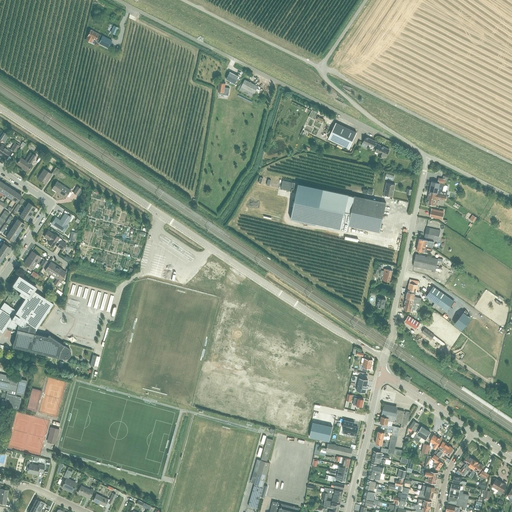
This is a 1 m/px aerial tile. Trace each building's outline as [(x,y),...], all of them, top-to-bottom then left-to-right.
[(88,36),(86,40),(90,42),(92,38),(99,42),(99,43),(108,47),(112,40),(102,35),(99,34),(91,30),(87,36),(88,36)] [(230,72),(226,79),(235,84),(239,76),(230,72)] [(245,80),(242,87),(240,91),(253,98),(259,86),(245,80)] [(219,82),(218,91),(219,91),(219,94),(228,96),(230,88),(225,87),(226,83),(219,82)] [(349,148),(357,132),(336,123),(329,139),(349,148)] [(389,150),(379,144),(375,143),(376,141),(366,137),(363,143),(369,145),(370,144),(377,147),(375,151),(379,153),(378,155),(383,158),(384,156),(386,157),(389,150)] [(16,142),(16,143),(15,143),(11,149),(15,152),(19,145),(20,144),(16,142)] [(0,154),(6,158),(11,151),(1,145),(0,146),(0,154)] [(30,164),(34,158),(36,156),(31,152),(25,160),(21,157),(17,163),(25,169),(24,170),(27,172),(32,165),(30,164)] [(45,184),(52,174),(44,169),(37,179),(45,184)] [(283,180),(281,189),(292,191),(292,188),(294,189),(295,183),(292,182),(283,180)] [(65,197),(70,190),(57,181),(52,188),(65,197)] [(432,182),(430,191),(447,195),(447,192),(443,191),(445,185),(439,183),(432,182)] [(384,197),(390,199),(390,196),(393,196),(394,192),(394,188),(395,185),(387,183),(384,194),(384,197)] [(0,190),(0,191),(4,194),(9,186),(4,184),(0,190)] [(386,203),(365,198),(354,196),(349,195),(298,184),(290,219),(341,230),(347,231),(348,232),(349,226),(380,232),(386,203)] [(4,194),(8,197),(13,189),(9,186),(4,194)] [(8,197),(12,199),(17,192),(13,189),(8,197)] [(429,191),(427,204),(436,206),(437,198),(445,200),(446,199),(447,195),(430,191),(429,191)] [(17,192),(12,199),(17,202),(22,195),(17,192)] [(28,202),(25,207),(33,212),(36,207),(28,202)] [(30,216),(33,212),(25,207),(23,211),(30,216)] [(432,209),(430,216),(442,219),(444,213),(436,211),(436,210),(432,209)] [(30,216),(23,211),(20,215),(27,220),(30,216)] [(67,224),(71,217),(65,213),(60,221),(56,217),(52,224),(64,232),(68,225),(67,224)] [(18,219),(15,223),(22,228),(25,224),(18,219)] [(19,232),(22,228),(15,223),(12,227),(19,232)] [(16,236),(19,232),(12,227),(9,232),(16,236)] [(438,240),(440,232),(426,229),(424,237),(438,240)] [(48,231),(44,236),(50,240),(48,243),(53,246),(59,237),(54,233),(53,234),(48,231)] [(13,241),(16,236),(9,232),(6,236),(13,241)] [(419,239),(418,244),(431,247),(431,248),(431,247),(433,248),(434,242),(419,239)] [(62,249),(66,243),(61,240),(57,246),(62,249)] [(0,248),(7,253),(10,247),(4,243),(0,248)] [(418,244),(416,250),(424,252),(426,253),(427,249),(430,250),(431,248),(431,247),(418,244)] [(32,251),(28,257),(37,263),(41,257),(32,251)] [(438,259),(416,254),(413,266),(436,271),(438,261),(438,259)] [(37,263),(28,257),(24,263),(33,269),(37,263)] [(45,270),(51,274),(57,266),(51,261),(45,270)] [(57,266),(51,274),(57,278),(54,284),(57,286),(57,285),(59,286),(61,283),(59,282),(61,279),(66,272),(63,270),(63,269),(57,266)] [(381,270),(381,274),(380,277),(382,277),(382,280),(390,282),(392,270),(384,269),(384,271),(381,270)] [(179,286),(190,275),(188,273),(177,284),(179,286)] [(19,294),(25,298),(17,311),(10,306),(10,305),(5,302),(0,308),(0,330),(3,333),(7,327),(9,327),(8,330),(11,331),(12,328),(17,329),(15,339),(14,339),(12,346),(64,359),(67,359),(69,358),(70,356),(71,354),(71,352),(70,350),(69,348),(49,335),(47,336),(35,333),(35,331),(36,328),(37,328),(53,303),(34,290),(37,286),(19,274),(12,285),(21,291),(19,294)] [(417,291),(419,281),(410,279),(408,290),(417,291)] [(433,286),(426,296),(447,311),(454,301),(433,286)] [(88,306),(93,290),(89,289),(84,305),(88,306)] [(96,291),(90,307),(94,308),(99,292),(96,291)] [(407,292),(406,298),(421,301),(422,298),(414,297),(415,293),(407,292)] [(384,308),(386,299),(378,298),(377,306),(384,308)] [(405,303),(404,309),(411,311),(412,305),(413,302),(419,303),(420,303),(421,301),(406,298),(405,303)] [(75,301),(66,299),(65,306),(73,308),(75,301)] [(463,312),(454,323),(462,330),(471,318),(463,312)] [(411,320),(409,325),(416,329),(419,325),(411,320)] [(425,328),(422,332),(432,339),(435,335),(425,328)] [(362,358),(361,364),(363,365),(363,367),(362,370),(367,371),(368,368),(371,369),(373,360),(369,359),(370,356),(366,356),(365,355),(365,358),(362,358)] [(0,388),(7,390),(7,394),(5,399),(2,399),(1,405),(18,409),(21,397),(15,396),(16,393),(24,395),(27,380),(19,378),(18,382),(12,380),(13,376),(0,373),(0,388)] [(357,391),(365,393),(368,380),(359,378),(357,391)] [(33,410),(38,389),(29,387),(24,408),(33,410)] [(355,397),(353,405),(357,405),(356,407),(359,407),(359,406),(362,406),(364,399),(358,398),(355,397)] [(385,404),(381,423),(383,423),(382,426),(386,427),(393,429),(394,425),(388,424),(389,420),(393,421),(393,419),(397,419),(396,421),(402,423),(401,426),(404,427),(405,424),(406,424),(409,420),(411,412),(398,409),(398,407),(391,405),(385,404)] [(344,420),(342,427),(345,427),(344,433),(356,436),(356,434),(358,427),(354,426),(354,425),(353,425),(353,423),(354,423),(355,423),(344,420)] [(410,427),(409,427),(416,432),(417,429),(419,430),(417,433),(414,438),(418,442),(419,440),(422,436),(426,439),(430,432),(427,430),(426,429),(422,426),(421,427),(419,425),(417,424),(417,423),(414,421),(410,427)] [(313,422),(309,437),(329,441),(333,426),(313,422)] [(55,444),(59,429),(51,427),(50,432),(51,433),(49,442),(55,444)] [(389,432),(392,433),(393,431),(393,429),(386,427),(385,432),(378,431),(377,437),(384,439),(384,435),(388,436),(389,432)] [(431,438),(431,441),(435,444),(433,446),(436,448),(442,439),(440,437),(438,436),(437,436),(434,434),(431,438)] [(384,439),(377,437),(376,443),(382,445),(381,446),(385,447),(386,443),(383,442),(384,439)] [(267,461),(273,440),(268,438),(262,459),(267,461)] [(440,456),(448,444),(443,441),(439,447),(441,449),(439,451),(437,454),(440,456)] [(323,448),(322,450),(327,451),(351,457),(353,449),(334,445),(328,443),(327,448),(323,447),(323,448)] [(428,453),(430,444),(424,443),(422,452),(428,453)] [(440,456),(440,457),(445,460),(447,457),(444,455),(445,453),(446,452),(449,454),(453,448),(448,444),(440,456)] [(388,453),(398,455),(400,449),(395,448),(389,447),(389,449),(388,453)] [(374,451),(373,456),(382,458),(386,459),(386,458),(388,459),(389,455),(385,455),(384,456),(382,456),(383,453),(374,451)] [(433,462),(435,463),(433,466),(439,469),(443,462),(445,460),(440,457),(434,454),(432,457),(431,459),(434,461),(433,462)] [(457,472),(462,475),(473,458),(468,455),(463,461),(466,463),(464,467),(463,466),(461,469),(461,470),(459,468),(457,472)] [(339,461),(339,462),(342,463),(344,464),(343,466),(349,467),(350,459),(343,457),(341,457),(340,461),(339,461)] [(471,467),(473,468),(478,462),(478,461),(473,458),(462,475),(462,474),(465,476),(469,470),(468,470),(471,467)] [(257,485),(256,489),(253,488),(248,506),(257,508),(270,463),(261,460),(254,484),(257,485)] [(26,466),(29,467),(28,471),(34,473),(38,474),(39,471),(43,472),(45,465),(39,464),(39,466),(30,464),(30,463),(30,462),(30,461),(29,461),(28,461),(27,462),(26,466)] [(472,471),(471,473),(474,475),(476,470),(479,472),(483,465),(478,462),(473,468),(472,471)] [(371,463),(370,470),(378,472),(378,471),(379,471),(382,472),(384,466),(371,463)] [(336,470),(336,471),(347,474),(349,467),(343,466),(340,465),(339,471),(336,470)] [(429,476),(437,478),(438,473),(430,471),(431,470),(422,468),(422,472),(425,472),(425,476),(426,476),(429,476)] [(73,491),(76,484),(73,482),(73,481),(69,479),(72,472),(67,470),(64,477),(67,478),(62,488),(66,490),(67,489),(73,491)] [(336,474),(336,473),(338,473),(336,479),(345,482),(347,474),(336,471),(330,470),(329,473),(336,474)] [(370,470),(368,477),(380,479),(380,478),(381,473),(378,472),(370,470)] [(489,475),(482,470),(479,474),(486,479),(489,475)] [(466,484),(467,481),(462,480),(462,481),(461,481),(461,477),(454,475),(453,481),(466,484)] [(396,480),(395,485),(401,486),(402,486),(403,482),(404,479),(399,478),(399,481),(396,480)] [(496,478),(492,486),(499,490),(497,493),(501,495),(507,485),(503,483),(500,480),(500,481),(496,478)] [(367,483),(366,487),(374,489),(374,487),(378,488),(379,486),(379,484),(375,483),(376,481),(368,479),(367,483)] [(468,499),(469,495),(463,493),(464,491),(460,490),(461,485),(452,483),(449,496),(458,498),(458,496),(468,499)] [(91,497),(94,490),(92,489),(91,490),(81,486),(78,493),(88,497),(88,496),(91,497)] [(325,487),(324,492),(342,496),(343,492),(336,490),(336,489),(329,488),(325,487)] [(0,500),(6,502),(9,490),(1,489),(0,493),(0,500)] [(365,490),(364,497),(374,499),(374,495),(373,494),(370,494),(371,491),(365,490)] [(341,502),(342,496),(324,492),(322,499),(323,499),(325,500),(327,500),(328,497),(333,498),(332,500),(341,502)] [(105,506),(108,500),(97,494),(94,501),(97,502),(98,502),(105,506)] [(449,496),(448,502),(457,504),(457,505),(467,507),(469,499),(468,499),(458,496),(458,498),(457,498),(449,496)] [(364,497),(362,504),(368,505),(372,506),(373,504),(374,500),(374,499),(364,497)] [(423,502),(423,505),(431,507),(432,501),(424,500),(424,499),(419,498),(418,501),(423,502)] [(36,499),(33,505),(41,510),(45,503),(43,502),(36,499)] [(321,507),(321,508),(339,511),(340,504),(332,503),(333,501),(327,500),(325,500),(324,505),(324,508),(321,507)] [(298,511),(299,508),(273,501),(270,511),(298,511)]
